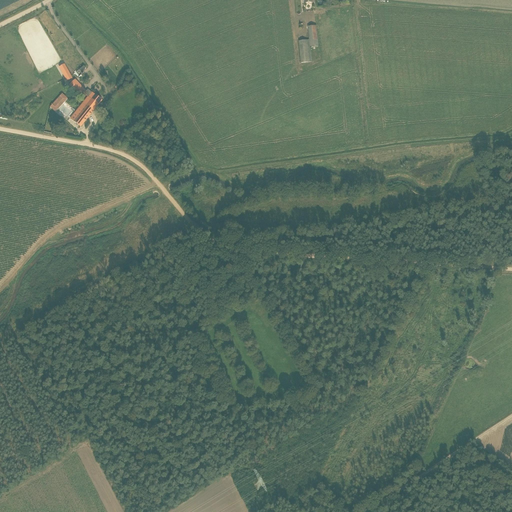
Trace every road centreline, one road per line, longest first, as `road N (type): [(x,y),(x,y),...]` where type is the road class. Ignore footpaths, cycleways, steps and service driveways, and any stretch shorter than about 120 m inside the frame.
road 1 (track): [(193,222),(212,242),(237,247),(511,267)]
road 2 (track): [(193,222),(0,346)]
road 3 (track): [(0,129),(100,145),(133,158),(160,185)]
road 4 (track): [(511,416),(365,511)]
